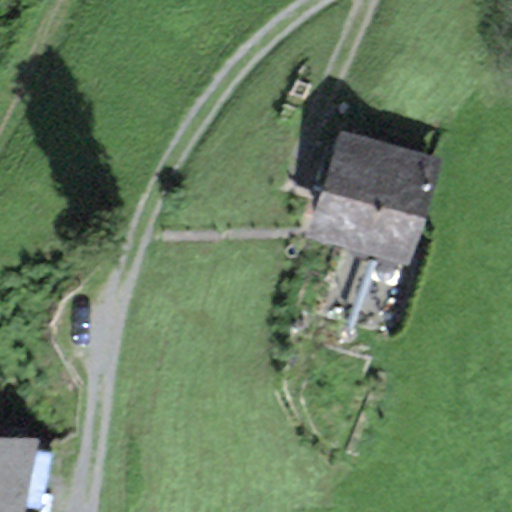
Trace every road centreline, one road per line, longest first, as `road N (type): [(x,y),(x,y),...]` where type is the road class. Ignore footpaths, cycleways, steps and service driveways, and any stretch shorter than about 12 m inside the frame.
road 1 (track): [(309,0),(218,87),(150,199),(110,340),(84,511)]
road 2 (track): [(0,134),(67,0)]
